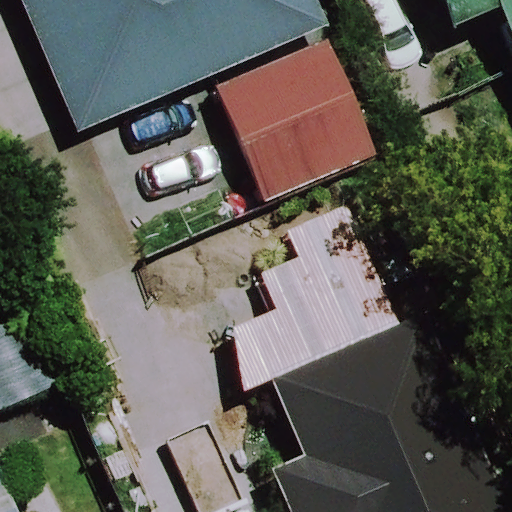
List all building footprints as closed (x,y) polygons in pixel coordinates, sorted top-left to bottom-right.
[(315,38),(300,0),(8,0),(62,137),(315,38)] [(511,0),(412,0),(430,42),(483,19),(511,87),(511,0)] [(358,166),(323,61),(208,100),(243,204),(358,166)] [(0,511),(5,511),(0,500),(0,426),(47,406),(0,297),(0,511)] [(511,511),(511,436),(468,453),(426,342),(237,415),(274,508),(264,511),(511,511)]
